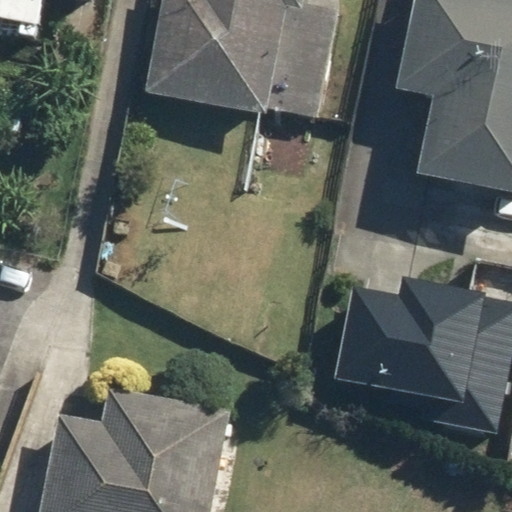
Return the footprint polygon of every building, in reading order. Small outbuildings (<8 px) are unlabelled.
[(0,0),(0,29),(29,35),(36,5),(89,17),(93,0),(0,0)] [(298,42),(299,29),(303,0),(157,0),(144,105),(171,109),(170,119),(263,132),(320,139),(332,46),(298,42)] [(511,0),(407,0),(388,101),(420,107),(404,191),(432,196),(423,242),(511,259),(511,0)] [(345,396),(511,422),(511,305),(363,282),(345,396)] [(100,431),(50,424),(38,511),(208,511),(223,421),(104,405),(100,431)]
